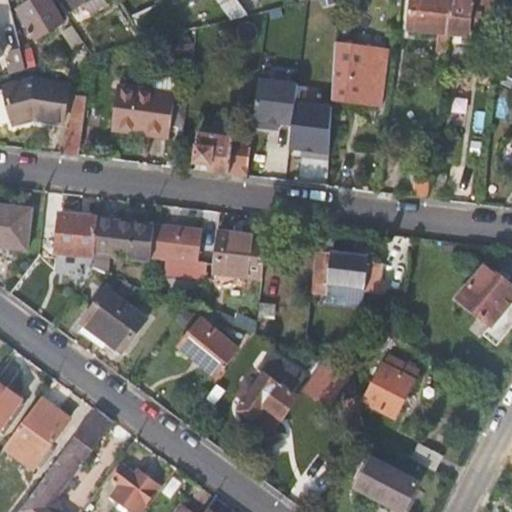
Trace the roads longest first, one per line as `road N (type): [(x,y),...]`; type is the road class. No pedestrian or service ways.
road 1 (residential): [(0,165),(511,229)]
road 2 (residential): [(271,511),(0,311)]
